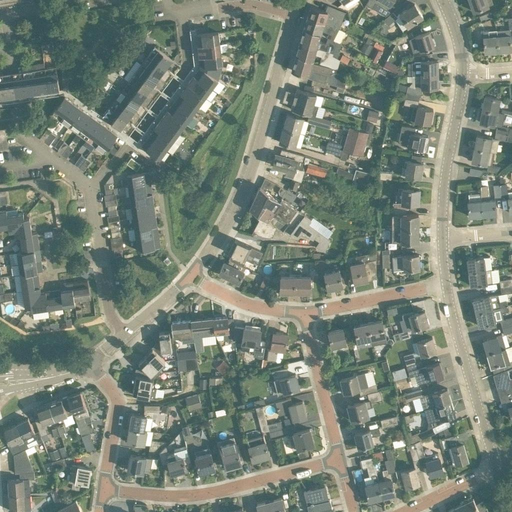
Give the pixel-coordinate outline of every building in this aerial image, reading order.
[(368,0),(366,5),(371,8),(374,3),(385,9),(387,5),(389,6),(392,0),(368,0)] [(493,5),(491,0),(469,0),(473,12),(493,5)] [(392,12),(386,17),(383,19),(387,25),(395,19),(403,30),(423,17),(414,4),(396,16),(392,12)] [(307,17),(339,30),(345,12),(328,5),(325,11),(311,6),(307,17)] [(491,12),(479,16),(481,22),(493,18),(491,12)] [(327,38),(333,41),(339,30),(307,17),(303,28),(321,35),(322,31),(328,33),(326,37),(327,38)] [(511,17),(507,18),(508,29),(496,30),(498,51),(511,50),(510,31),(511,30),(511,17)] [(319,41),(321,35),(303,28),(299,43),(316,48),(333,53),(332,56),(337,59),(341,45),(333,41),(327,38),(326,43),(319,41)] [(485,52),(498,51),(496,30),(488,31),(489,37),(483,37),(485,52)] [(391,41),(395,43),(398,45),(413,37),(410,31),(391,41)] [(197,45),(220,43),(218,32),(195,35),(197,45)] [(429,32),(420,35),(415,36),(415,38),(408,40),(412,53),(426,49),(428,49),(428,48),(434,46),(429,32)] [(133,43),(138,47),(141,42),(136,38),(133,43)] [(169,40),(170,49),(177,48),(176,39),(169,40)] [(371,56),(376,48),(373,46),(372,46),(364,42),(360,50),(368,54),(371,56)] [(375,42),(373,46),(376,48),(387,54),(389,49),(375,42)] [(198,56),(221,53),(220,43),(197,45),(198,56)] [(337,59),(332,56),(333,53),(316,48),(299,43),(295,57),(313,62),(315,55),(321,56),(319,64),(337,69),(340,60),(337,59)] [(166,69),(173,60),(154,47),(148,55),(166,69)] [(376,49),(371,60),(376,62),(381,51),(376,49)] [(127,55),(123,52),(118,60),(121,63),(127,55)] [(200,67),(220,73),(222,65),(221,53),(198,56),(200,67)] [(421,74),(437,74),(437,61),(430,61),(430,54),(413,55),(413,67),(416,67),(416,74),(421,74)] [(160,78),(166,69),(148,55),(141,64),(160,78)] [(319,64),(313,62),(295,57),(291,71),(308,75),(307,77),(344,88),(347,78),(336,72),(337,69),(319,64)] [(45,68),(44,63),(33,65),(34,70),(37,92),(48,91),(45,68)] [(153,87),(160,78),(141,64),(135,73),(153,87)] [(45,68),(48,91),(59,89),(56,66),(45,68)] [(218,81),(220,73),(200,67),(193,76),(212,89),(218,81)] [(27,94),(37,92),(34,70),(23,72),(23,77),(26,94),(27,94)] [(147,95),(153,87),(135,73),(128,82),(147,95)] [(406,91),(419,94),(419,93),(421,93),(421,88),(437,87),(437,74),(421,74),(421,81),(415,81),(415,87),(408,85),(406,91)] [(187,84),(205,98),(212,89),(193,76),(187,84)] [(386,76),(382,82),(387,85),(391,79),(386,76)] [(26,94),(23,77),(14,79),(16,96),(26,94)] [(16,96),(14,79),(4,80),(6,97),(16,96)] [(140,104),(147,95),(128,82),(122,91),(140,104)] [(199,107),(205,98),(187,84),(180,93),(199,107)] [(294,99),(314,105),(317,95),(296,89),(294,99)] [(292,102),(295,92),(288,90),(285,100),(292,102)] [(134,113),(140,104),(122,91),(115,99),(134,113)] [(418,100),(419,94),(406,91),(405,97),(418,100)] [(192,116),(192,115),(199,107),(180,93),(174,102),(192,116)] [(60,121),(73,102),(65,96),(51,114),(60,121)] [(482,109),(497,112),(499,99),(485,96),(482,109)] [(417,106),(418,100),(405,97),(404,103),(417,106)] [(127,122),(134,113),(115,99),(109,108),(127,122)] [(315,116),(318,106),(314,105),(294,99),(291,109),(309,114),(311,115),(315,116)] [(68,127),(82,109),(73,102),(60,121),(68,127)] [(199,120),(192,115),(192,116),(174,102),(167,111),(186,124),(192,129),(199,120)] [(433,109),(413,105),(410,120),(430,124),(429,124),(431,110),(433,110),(433,109)] [(121,131),(127,122),(109,108),(102,117),(121,131)] [(77,134),(91,115),(82,109),(68,127),(77,134)] [(479,122),(494,125),(497,126),(502,127),(504,114),(497,112),(482,109),(479,122)] [(369,110),(366,120),(376,123),(379,113),(369,110)] [(179,133),(186,124),(167,111),(161,119),(179,133)] [(311,115),(309,114),(307,120),(288,114),(283,128),(300,133),(304,134),(305,134),(308,122),(329,128),(330,123),(331,121),(315,116),(311,115)] [(86,140),(100,122),(91,115),(77,134),(86,140)] [(154,128),(173,142),(179,133),(161,119),(154,128)] [(95,147),(109,128),(100,122),(86,140),(95,147)] [(373,125),(364,123),(362,130),(371,133),(373,125)] [(404,125),(402,124),(401,125),(400,130),(399,139),(399,140),(399,141),(400,143),(401,144),(403,145),(423,149),(425,141),(427,141),(428,136),(413,133),(414,127),(404,125)] [(508,135),(508,134),(509,129),(502,127),(497,126),(496,132),(508,135)] [(344,146),(341,156),(340,159),(344,160),(346,151),(362,156),(365,145),(368,146),(372,135),(368,134),(368,133),(349,127),(346,136),(344,146)] [(109,128),(95,147),(104,153),(117,135),(109,128)] [(166,151),(167,150),(173,142),(154,128),(148,137),(166,151)] [(296,146),(300,133),(283,128),(279,142),(295,147),(295,146),(296,146)] [(45,141),(51,133),(46,130),(41,137),(45,141)] [(508,135),(496,132),(494,138),(499,139),(511,141),(511,135),(508,134),(508,135)] [(51,133),(45,141),(50,144),(55,136),(51,133)] [(474,148),(490,152),(493,138),(477,135),(474,148)] [(160,159),(166,151),(148,137),(141,146),(160,159)] [(339,144),(340,144),(328,141),(328,142),(325,152),(341,156),(344,146),(339,144)] [(63,154),(69,146),(64,142),(58,150),(63,154)] [(69,146),(63,154),(67,157),(73,149),(69,146)] [(117,150),(112,146),(108,151),(113,155),(117,150)] [(471,161),(487,165),(488,164),(490,152),(474,148),(471,161)] [(276,154),(275,158),(273,158),(272,161),(274,162),(272,166),(279,168),(278,169),(286,171),(285,175),(292,177),(295,168),(323,176),(320,184),(333,189),(338,175),(326,169),(308,164),(310,158),(281,149),(280,155),(276,154)] [(80,166),(86,158),(81,155),(75,163),(80,166)] [(86,158),(80,166),(85,170),(90,162),(86,158)] [(423,163),(407,160),(406,167),(405,175),(421,177),(423,163)] [(338,167),(337,166),(328,163),(326,169),(338,175),(338,173),(365,187),(370,173),(356,169),(354,175),(338,167)] [(486,171),(497,173),(499,173),(500,166),(492,165),(488,164),(487,165),(486,171)] [(482,170),(470,167),(469,174),(481,177),(482,170)] [(392,173),(381,171),(380,179),(391,180),(392,173)] [(128,186),(151,183),(149,172),(126,175),(128,186)] [(280,202),(280,201),(266,191),(269,188),(271,189),(275,184),(265,178),(260,187),(259,187),(255,196),(275,210),(280,202)] [(297,188),(299,181),(291,179),(290,186),(296,190),(297,188)] [(130,197),(152,193),(151,183),(128,186),(130,197)] [(501,197),(508,196),(508,195),(507,192),(507,188),(506,184),(506,183),(504,183),(499,184),(501,197)] [(495,197),(501,197),(499,184),(493,185),(495,197)] [(480,193),(482,216),(496,214),(494,198),(488,199),(487,185),(480,186),(481,193),(480,193)] [(392,209),(408,209),(408,204),(419,204),(420,190),(410,189),(410,188),(398,188),(398,194),(396,194),(396,202),(393,202),(392,209)] [(131,208),(154,204),(152,193),(130,197),(131,208)] [(469,217),(482,216),(480,193),(468,194),(469,202),(468,202),(469,217)] [(282,203),(280,202),(275,210),(255,196),(249,208),(262,217),(253,234),(256,236),(257,234),(263,237),(264,237),(272,237),(275,230),(276,227),(282,232),(284,230),(290,222),(292,224),(297,217),(293,214),(292,216),(279,207),(282,203)] [(297,217),(300,213),(283,200),(281,202),(280,201),(280,202),(282,203),(279,207),(292,216),(293,214),(297,217)] [(133,219),(155,215),(154,204),(131,208),(133,218),(133,219)] [(408,215),(408,209),(392,209),(392,229),(418,229),(418,215),(408,215)] [(7,216),(6,210),(0,211),(0,229),(8,228),(7,216)] [(10,237),(24,219),(23,213),(7,216),(8,228),(9,233),(10,233),(10,237)] [(290,222),(284,230),(289,235),(291,232),(298,237),(302,231),(319,242),(316,247),(325,253),(330,241),(308,224),(310,220),(300,213),(297,217),(292,224),(290,222)] [(134,229),(157,226),(155,215),(133,219),(134,229)] [(32,234),(29,218),(24,219),(10,237),(10,238),(20,236),(32,234)] [(136,240),(159,237),(157,226),(134,229),(136,240)] [(418,229),(392,229),(392,242),(389,242),(385,242),(385,249),(389,249),(401,249),(401,243),(418,243),(418,229)] [(23,252),(39,250),(37,233),(32,234),(20,236),(23,251),(23,252)] [(159,237),(136,240),(138,251),(160,248),(159,237)] [(243,267),(243,266),(246,260),(256,265),(262,252),(235,239),(228,253),(232,255),(229,260),(243,267)] [(382,264),(382,254),(382,250),(381,249),(375,250),(375,252),(376,259),(357,262),(350,264),(354,284),(372,280),(371,275),(376,274),(376,264),(382,264)] [(19,264),(41,261),(39,250),(23,252),(23,251),(17,252),(19,264)] [(382,254),(382,264),(382,267),(390,267),(389,253),(382,254)] [(418,255),(409,256),(392,257),(393,271),(404,270),(420,269),(418,255)] [(469,272),(491,270),(491,269),(490,256),(478,258),(478,257),(476,257),(477,258),(467,259),(469,272)] [(246,267),(243,266),(243,267),(229,260),(227,264),(224,262),(219,273),(239,282),(246,267)] [(37,272),(43,272),(41,261),(19,264),(20,274),(37,272)] [(342,286),(339,268),(324,271),(328,289),(342,286)] [(491,270),(469,272),(470,286),(480,284),(480,285),(482,285),(482,284),(492,283),(491,270)] [(40,288),(37,272),(20,274),(23,290),(40,288)] [(295,292),(295,275),(281,275),(280,291),(295,292)] [(295,275),(295,292),(310,292),(310,276),(295,275)] [(271,279),(265,276),(264,276),(259,288),(266,290),(271,279)] [(500,288),(511,285),(511,283),(511,278),(499,280),(500,288)] [(73,300),(74,300),(90,297),(88,280),(71,283),(73,300)] [(75,305),(74,300),(73,300),(71,283),(60,284),(61,290),(62,290),(64,307),(75,305)] [(511,285),(500,288),(501,294),(507,293),(511,292),(511,285)] [(30,306),(40,293),(40,288),(23,290),(25,307),(30,306)] [(48,309),(64,307),(62,290),(61,290),(45,292),(48,309)] [(4,293),(0,293),(0,302),(5,301),(13,299),(12,292),(4,293)] [(32,311),(48,309),(45,292),(40,293),(30,306),(31,306),(32,311)] [(508,306),(507,300),(499,302),(498,294),(473,300),(476,313),(493,309),(500,308),(508,306)] [(500,308),(493,309),(476,313),(479,326),(496,323),(500,321),(500,320),(502,320),(501,312),(500,308)] [(402,314),(403,320),(408,319),(411,329),(412,329),(413,330),(429,325),(425,311),(414,314),(413,313),(402,314)] [(502,327),(511,324),(511,316),(502,320),(500,320),(500,321),(502,327)] [(236,342),(234,326),(233,319),(227,320),(227,317),(213,318),(215,334),(223,333),(223,340),(227,340),(228,343),(236,342)] [(215,336),(215,334),(213,318),(191,320),(192,338),(194,342),(196,351),(203,351),(202,337),(215,336)] [(182,343),(194,342),(192,338),(191,320),(171,322),(173,338),(181,337),(181,338),(182,338),(182,343)] [(368,323),(371,340),(373,345),(386,342),(382,320),(368,323)] [(357,343),(371,340),(368,323),(354,326),(357,343)] [(511,324),(502,327),(504,334),(511,331),(511,324)] [(234,326),(236,342),(242,343),(242,344),(250,345),(255,346),(253,356),(262,358),(264,345),(258,344),(260,330),(245,328),(234,326)] [(328,332),(332,347),(346,344),(342,329),(328,332)] [(393,334),(395,342),(413,336),(410,329),(393,334)] [(160,356),(162,354),(161,349),(171,349),(169,331),(159,332),(160,343),(158,345),(156,343),(151,348),(152,349),(160,356)] [(267,331),(264,348),(261,369),(265,369),(267,359),(276,360),(278,350),(285,351),(288,334),(267,331)] [(487,354),(506,348),(502,335),(483,340),(487,354)] [(432,337),(416,342),(420,356),(436,351),(432,337)] [(511,346),(506,348),(487,354),(491,367),(502,364),(504,370),(511,367),(511,346)] [(165,361),(160,356),(152,349),(145,356),(158,368),(159,367),(164,362),(165,361)] [(195,350),(184,351),(184,358),(185,358),(191,358),(196,357),(195,350)] [(403,355),(406,366),(416,363),(414,357),(413,353),(403,355)] [(161,372),(158,368),(145,356),(138,363),(142,367),(142,370),(136,369),(134,375),(136,375),(151,378),(153,378),(155,378),(161,372)] [(178,371),(186,370),(185,358),(184,358),(177,359),(178,371)] [(306,358),(295,361),(298,372),(308,370),(306,358)] [(217,370),(222,374),(230,367),(225,363),(217,370)] [(416,363),(406,366),(410,377),(414,376),(416,384),(443,376),(439,363),(417,369),(416,363)] [(511,367),(504,370),(504,371),(493,375),(501,403),(506,401),(508,407),(511,420),(511,419),(511,367)] [(287,368),(277,370),(272,372),(277,393),(283,392),(283,393),(299,389),(295,374),(289,376),(287,368)] [(377,391),(376,384),(368,386),(365,373),(340,379),(344,393),(361,389),(363,394),(368,393),(377,391)] [(153,378),(151,378),(136,375),(134,385),(152,388),(153,378)] [(152,388),(134,385),(132,395),(150,398),(154,398),(156,388),(152,388)] [(423,402),(425,409),(451,402),(447,389),(426,395),(422,396),(420,397),(422,402),(423,402)] [(377,391),(368,393),(370,400),(347,406),(351,421),(370,417),(367,408),(372,407),(371,402),(382,399),(380,390),(377,391)] [(421,390),(406,394),(407,399),(408,400),(420,397),(422,396),(421,390)] [(74,413),(87,453),(95,451),(89,434),(94,432),(91,422),(80,392),(67,396),(74,413)] [(198,394),(185,397),(187,406),(189,412),(202,409),(198,394)] [(62,417),(74,413),(67,396),(49,403),(60,433),(62,438),(66,437),(64,431),(68,430),(65,422),(64,422),(62,417)] [(185,397),(177,400),(181,409),(187,406),(185,397)] [(303,401),(293,404),(291,397),(275,401),(279,415),(290,412),(292,420),(306,417),(303,401)] [(451,402),(425,409),(424,410),(428,423),(428,428),(432,427),(437,424),(435,421),(455,415),(451,402)] [(54,435),(60,433),(49,403),(37,407),(40,417),(35,419),(41,435),(47,433),(46,429),(50,428),(52,436),(54,435)] [(267,425),(267,424),(262,405),(255,407),(262,432),(269,431),(267,425)] [(169,408),(162,406),(160,411),(167,414),(169,408)] [(216,417),(226,415),(225,409),(215,411),(216,417)] [(150,431),(152,418),(147,417),(147,416),(146,416),(132,413),(129,427),(148,431),(150,431)] [(380,419),(382,427),(397,423),(395,416),(380,419)] [(27,443),(36,439),(38,443),(43,441),(39,431),(35,432),(28,419),(16,425),(23,439),(24,438),(27,443)] [(283,429),(281,421),(267,424),(267,425),(269,431),(269,433),(283,429)] [(29,448),(27,443),(24,438),(23,439),(16,425),(4,430),(7,436),(4,437),(14,455),(25,450),(25,449),(29,448)] [(185,436),(191,434),(188,425),(182,427),(185,436)] [(283,429),(269,433),(271,439),(288,435),(293,451),(314,445),(310,429),(297,432),(295,425),(283,429)] [(468,460),(463,443),(462,440),(457,441),(455,434),(452,426),(438,432),(439,435),(444,433),(446,437),(440,439),(443,449),(448,448),(451,447),(453,454),(455,464),(468,460)] [(136,443),(145,445),(148,431),(129,427),(127,441),(136,443)] [(414,443),(420,440),(435,433),(432,427),(428,428),(420,432),(419,431),(412,435),(410,431),(407,432),(410,444),(414,443)] [(380,434),(379,428),(354,434),(358,448),(363,447),(363,448),(366,447),(374,445),(372,436),(380,434)] [(269,457),(263,434),(247,438),(253,461),(269,457)] [(160,452),(165,446),(168,443),(152,440),(151,445),(150,451),(160,452)] [(241,464),(238,454),(235,440),(220,444),(226,468),(241,464)] [(419,459),(424,457),(424,456),(425,456),(420,440),(414,443),(419,459)] [(407,450),(410,449),(413,461),(419,459),(414,443),(410,444),(406,445),(407,450)] [(190,462),(188,455),(184,456),(183,455),(176,457),(175,453),(168,455),(165,446),(160,452),(159,453),(162,464),(168,463),(172,474),(186,470),(184,463),(190,462)] [(395,470),(390,449),(385,450),(388,459),(384,460),(387,469),(382,470),(385,479),(379,481),(383,498),(395,495),(390,473),(396,471),(395,470)] [(14,461),(28,457),(25,450),(14,455),(14,461)] [(60,458),(57,450),(49,452),(52,460),(60,458)] [(376,460),(384,458),(383,450),(375,452),(376,460)] [(215,469),(210,453),(195,456),(200,473),(215,469)] [(438,453),(425,456),(424,456),(424,457),(430,476),(443,472),(438,453)] [(152,458),(146,457),(130,454),(127,470),(143,473),(144,470),(150,471),(152,458)] [(15,467),(31,465),(28,457),(14,461),(15,467)] [(383,498),(379,481),(372,457),(361,460),(363,468),(367,467),(369,477),(372,476),(374,483),(365,485),(369,502),(383,498)] [(63,458),(52,462),(54,469),(66,466),(63,458)] [(19,473),(34,472),(34,471),(31,465),(15,467),(15,474),(19,473)] [(91,468),(71,465),(68,482),(73,483),(71,489),(79,490),(80,483),(88,485),(91,468)] [(419,484),(416,471),(415,466),(404,469),(404,468),(395,470),(396,471),(397,479),(403,477),(406,487),(419,484)] [(9,495),(31,493),(30,484),(24,484),(24,479),(30,479),(35,479),(34,472),(19,473),(20,479),(8,480),(9,495)] [(57,490),(62,505),(66,503),(57,477),(53,491),(57,490)] [(311,504),(307,505),(308,511),(314,511),(332,508),(330,500),(328,500),(325,487),(309,491),(312,503),(310,503),(311,504)] [(31,493),(9,495),(10,511),(18,511),(32,510),(31,493)] [(292,511),(293,511),(292,507),(284,509),(281,498),(269,501),(271,511),(292,511)] [(462,511),(488,511),(483,501),(476,505),(473,499),(460,505),(462,511)] [(82,511),(76,500),(58,511),(82,511)] [(271,511),(269,501),(256,505),(258,511),(271,511)]
